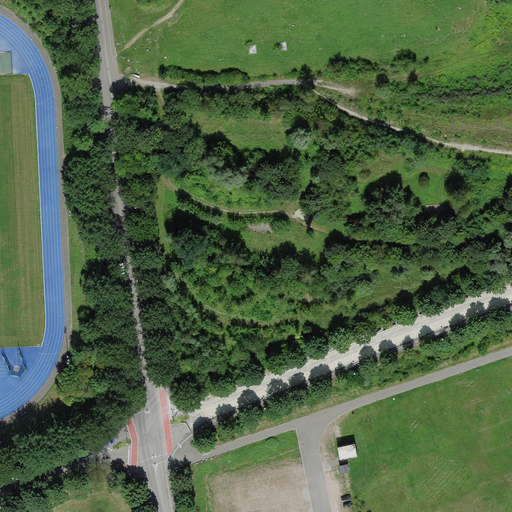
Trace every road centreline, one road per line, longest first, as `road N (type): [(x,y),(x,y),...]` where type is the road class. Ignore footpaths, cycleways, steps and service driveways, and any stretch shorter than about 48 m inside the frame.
road 1 (tertiary): [(150,431),(93,0)]
road 2 (residential): [(150,431),(511,292)]
road 3 (track): [(154,86),(167,182),(202,207),(235,217),(281,212)]
road 4 (residential): [(0,491),(150,431)]
